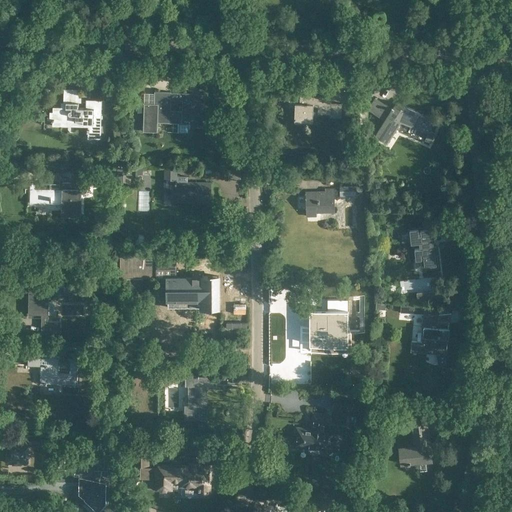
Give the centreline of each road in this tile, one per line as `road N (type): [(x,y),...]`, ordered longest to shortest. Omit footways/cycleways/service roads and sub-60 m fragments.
road 1 (residential): [(244,511),(254,433),(255,47)]
road 2 (residential): [(465,511),(501,335),(469,55)]
road 3 (residential): [(0,39),(255,47)]
road 4 (residential): [(255,47),(469,55)]
